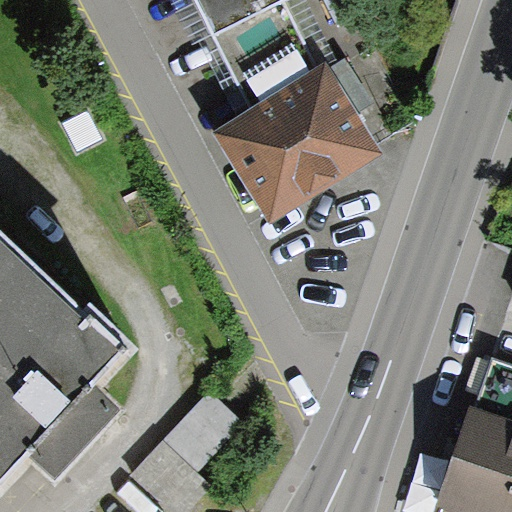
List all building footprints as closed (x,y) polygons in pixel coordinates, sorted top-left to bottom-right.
[(197,0),(235,76),(251,108),(317,67),(284,0),(197,0)] [(327,63),(216,131),(271,221),(382,154),(358,116),(377,105),(349,60),(332,71),(327,63)] [(0,511),(5,511),(27,492),(49,511),(60,511),(108,460),(124,443),(94,416),(139,367),(0,236),(0,511)] [(478,409),(473,406),(435,502),(471,511),(511,511),(511,366),(493,361),(478,409)] [(245,427),(211,395),(166,443),(200,475),(245,427)] [(192,511),(212,491),(163,444),(131,478),(166,511),(192,511)] [(471,511),(435,502),(432,511),(471,511)]
